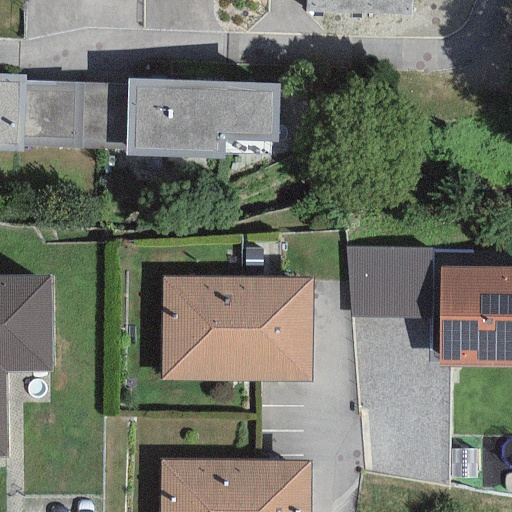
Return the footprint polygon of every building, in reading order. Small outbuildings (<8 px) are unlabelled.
[(305,0),(305,12),(371,12),(371,16),(410,15),(411,0),(305,0)] [(25,74),(0,73),(0,151),(23,152),(23,148),(24,82),(25,74)] [(278,83),(126,80),(126,85),(125,150),(124,157),(223,159),(223,142),(276,143),(278,83)] [(126,85),(24,82),(23,148),(125,150),(126,85)] [(430,249),(345,248),(350,318),(430,317),(430,249)] [(511,368),(511,267),(439,266),(438,368),(511,368)] [(48,277),(0,277),(0,460),(6,460),(5,372),(49,372),(48,277)] [(311,279),(161,278),(160,381),(310,382),(311,279)] [(309,511),(310,464),(160,462),(158,511),(309,511)]
